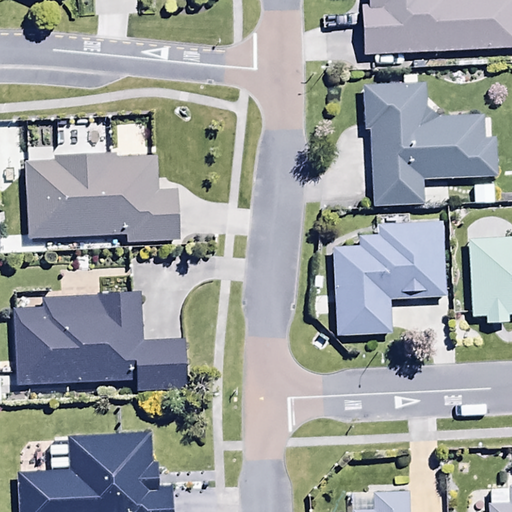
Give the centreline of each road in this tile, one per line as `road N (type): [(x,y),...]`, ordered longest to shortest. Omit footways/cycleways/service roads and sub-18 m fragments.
road 1 (residential): [(272,394),(268,318),(281,74)]
road 2 (residential): [(281,74),(0,47)]
road 3 (residential): [(272,394),(511,387)]
